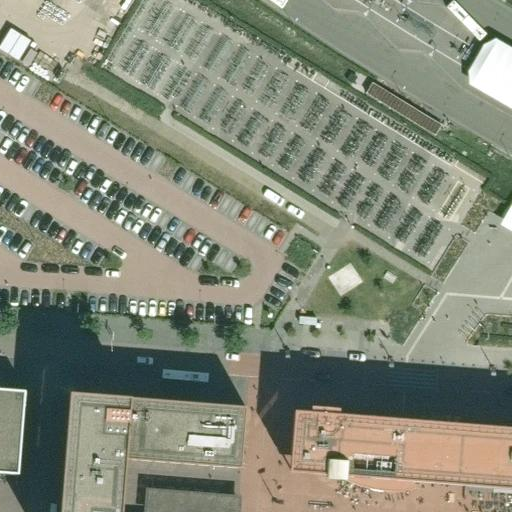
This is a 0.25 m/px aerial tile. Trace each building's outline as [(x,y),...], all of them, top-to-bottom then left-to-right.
[(511,50),(495,40),(482,46),(467,71),(468,86),(511,111),(511,50)] [(511,82),(505,94),(511,98),(511,115),(504,130),(492,151),(511,161),(511,82)] [(372,84),(365,94),(434,136),(441,125),(372,84)] [(511,202),(499,226),(511,233),(511,202)] [(417,358),(449,361),(449,355),(423,352),(424,340),(419,340),(417,358)] [(469,362),(487,364),(489,344),(471,342),(469,362)] [(0,511),(0,474),(19,476),(26,392),(0,389),(0,511),(122,511),(124,495),(126,461),(241,470),(246,408),(132,399),(98,397),(70,395),(65,456),(60,511),(0,511)] [(366,419),(356,420),(347,422),(339,424),(338,420),(339,410),(311,408),(311,413),(294,412),(289,473),(335,477),(336,477),(344,481),(353,485),(362,488),(371,490),(381,492),(390,493),(400,493),(409,491),(418,488),(420,486),(422,484),(511,490),(511,429),(443,424),(444,420),(438,419),(439,418),(433,417),(423,417),(413,416),(404,416),(394,416),(385,417),(375,417),(366,419)] [(236,511),(238,500),(149,493),(147,511),(236,511)]
